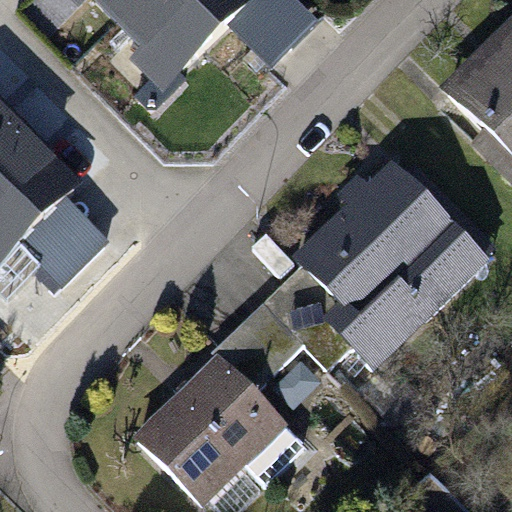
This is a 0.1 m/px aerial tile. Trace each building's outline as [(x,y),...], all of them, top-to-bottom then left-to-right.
[(98,0),(119,20),(138,0),(98,0)] [(252,2),(249,0),(138,0),(119,20),(148,48),(155,41),(185,71),(233,22),(252,2)] [(254,0),(252,2),(295,46),(317,25),(292,0),(254,0)] [(295,46),(252,2),(233,22),(275,65),(295,46)] [(511,32),(457,89),(511,142),(511,32)] [(0,158),(22,137),(0,114),(0,158)] [(65,204),(77,193),(22,137),(0,158),(0,253),(7,261),(25,243),(65,204)] [(390,380),(503,267),(405,170),(311,264),(358,311),(339,330),(355,346),(390,380)] [(106,245),(65,204),(25,243),(66,284),(106,245)] [(268,308),(307,347),(330,370),(355,346),(339,330),(358,311),(311,264),(268,308)] [(307,347),(268,308),(220,355),(259,394),(307,347)] [(259,394),(220,355),(143,433),(213,503),(255,461),(279,486),(316,450),(259,394)] [(476,511),(437,471),(394,511),(476,511)]
